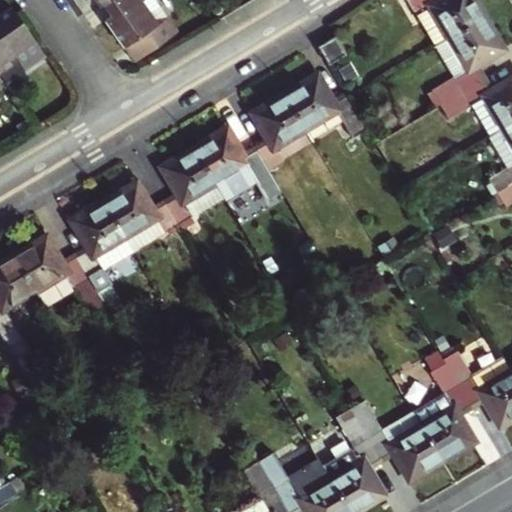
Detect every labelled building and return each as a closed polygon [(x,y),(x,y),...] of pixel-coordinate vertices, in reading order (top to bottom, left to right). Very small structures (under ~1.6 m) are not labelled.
[(113,0),(108,4),(117,17),(111,21),(130,47),(162,24),(145,0),(113,0)] [(145,0),(162,24),(171,18),(158,0),(145,0)] [(409,0),(435,44),(486,14),(477,0),(409,0)] [(0,66),(2,70),(15,61),(12,56),(38,39),(13,7),(0,15),(0,66)] [(438,86),(446,100),(486,75),(479,63),(505,47),(486,14),(435,44),(454,77),(438,86)] [(320,48),(331,66),(347,57),(336,38),(320,48)] [(12,56),(15,61),(41,43),(38,39),(12,56)] [(287,90),(309,127),(341,108),(349,121),(360,114),(348,94),(346,92),(336,98),(320,71),(287,90)] [(486,75),(446,100),(432,108),(439,121),(470,103),(489,134),(511,120),(511,77),(494,88),(486,75)] [(309,127),(287,90),(256,109),(272,136),(255,146),(268,169),(285,159),(277,145),(309,127)] [(511,120),(489,134),(508,168),(490,178),(497,190),(511,181),(511,120)] [(193,146),(215,183),(253,161),(274,197),(283,192),(268,169),(255,146),(247,151),(231,124),(193,146)] [(215,183),(193,146),(164,163),(180,190),(163,200),(177,223),(193,213),(186,200),(200,192),(215,183)] [(102,200),(123,236),(156,217),(163,231),(177,223),(163,200),(150,208),(134,181),(102,200)] [(511,200),(511,181),(497,190),(505,204),(511,200)] [(186,200),(193,213),(208,205),(200,192),(186,200)] [(123,236),(102,200),(71,218),(87,245),(72,253),(85,277),(100,268),(92,254),(123,236)] [(10,253),(32,289),(66,270),(90,310),(101,303),(85,277),(72,253),(61,260),(45,232),(10,253)] [(0,339),(10,356),(12,360),(27,352),(1,308),(32,289),(10,253),(0,258),(0,339)] [(503,423),(511,417),(511,368),(511,369),(481,387),(456,346),(442,355),(445,360),(472,406),(487,397),(503,423)] [(421,424),(442,459),(476,439),(462,413),(472,406),(445,360),(434,366),(447,389),(414,408),(421,424)] [(413,477),(442,459),(421,424),(391,441),(366,398),(350,407),(381,461),(398,451),(413,477)] [(371,467),(381,461),(350,407),(335,416),(354,448),(323,467),(329,477),(350,511),(353,511),(386,493),(371,467)] [(350,511),(329,477),(293,499),(267,453),(256,459),(288,511),(294,511),(300,509),(301,511),(350,511)] [(267,511),(288,511),(256,459),(241,467),(267,511)] [(0,511),(0,501),(17,491),(10,479),(0,484),(0,511)]
